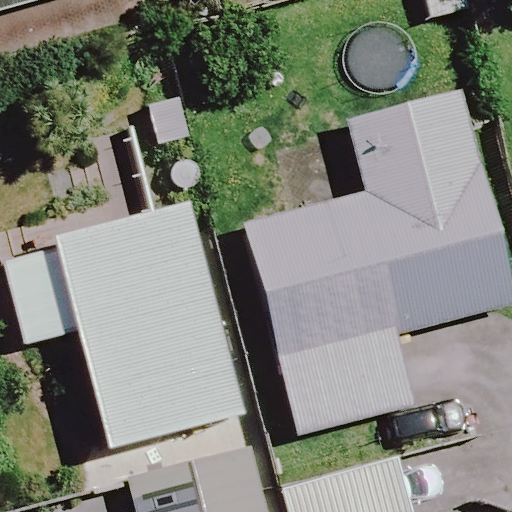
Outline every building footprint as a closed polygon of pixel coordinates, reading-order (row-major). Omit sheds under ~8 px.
[(0,0),(0,20),(72,0),(0,0)] [(378,346),(509,312),(472,171),(467,172),(449,105),(358,129),(375,195),(229,233),(283,441),(395,412),(378,346)] [(174,216),(45,248),(95,443),(223,410),(174,216)] [(249,511),(239,460),(122,483),(127,511),(249,511)] [(389,511),(380,469),(270,493),(274,511),(389,511)]
